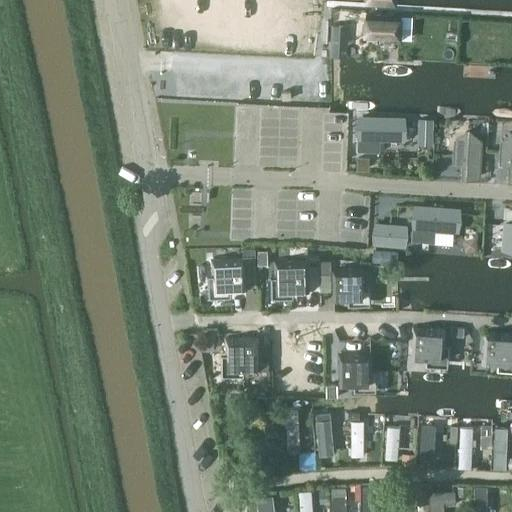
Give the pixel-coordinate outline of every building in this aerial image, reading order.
[(399,38),(401,16),(367,14),(365,36),(399,38)] [(336,25),(334,55),(348,56),(349,26),(336,25)] [(404,119),(360,118),(359,149),(379,150),(379,138),(403,139),(404,119)] [(422,121),(422,145),(433,145),(434,121),(422,121)] [(469,133),(455,140),(454,160),(464,160),(463,176),(479,176),(481,141),(469,133)] [(510,162),(509,178),(511,177),(511,135),(502,141),(501,162),(510,162)] [(367,158),(358,158),(358,168),(367,169),(367,158)] [(459,210),(416,206),(413,238),(420,239),(421,241),(430,241),(434,238),(435,228),(444,229),(446,230),(454,231),(457,228),(459,210)] [(406,226),(376,223),(374,243),(405,246),(406,226)] [(258,247),(246,248),(246,255),(246,257),(258,256),(258,247)] [(270,250),(260,250),(260,264),(270,264),(270,250)] [(244,259),(213,261),(215,291),(246,290),(244,259)] [(307,261),(276,262),(277,293),(308,292),(307,261)] [(365,269),(334,269),(334,301),(366,300),(365,269)] [(460,327),(448,326),(448,333),(461,334),(460,327)] [(445,330),(415,328),(413,359),(443,361),(445,330)] [(511,334),(486,333),(484,364),(511,365),(511,334)] [(258,339),(227,339),(228,370),(259,370),(258,339)] [(371,355),(340,355),(340,386),(371,386),(371,355)] [(327,380),(327,393),(338,392),(338,380),(327,380)] [(277,413),(264,415),(268,462),(281,460),(277,413)] [(287,450),(301,450),(300,413),(286,413),(287,450)] [(316,415),(319,455),(334,453),(334,451),(340,451),(339,437),(333,437),(330,413),(316,415)] [(364,421),(351,420),(351,456),(363,455),(364,421)] [(435,423),(423,423),(421,457),(433,458),(435,423)] [(480,424),(480,433),(491,434),(491,425),(480,424)] [(400,426),(388,425),(385,459),(398,459),(400,426)] [(473,427),(460,426),(460,443),(458,467),(471,468),(473,427)] [(508,427),(495,426),(493,468),(506,468),(508,427)] [(301,451),(299,451),(300,469),(316,468),(315,450),(301,451)] [(374,511),(375,486),(362,486),(362,511),(374,511)] [(486,511),(488,486),(474,486),(473,511),(486,511)] [(346,511),(345,487),(331,487),(331,511),(346,511)] [(471,487),(461,487),(461,496),(472,496),(471,487)] [(313,511),(311,490),(299,490),(300,511),(313,511)] [(418,490),(394,491),(395,511),(419,510),(418,490)] [(454,492),(430,493),(430,511),(444,511),(444,506),(455,505),(454,492)] [(275,511),(273,495),(256,497),(258,511),(275,511)]
